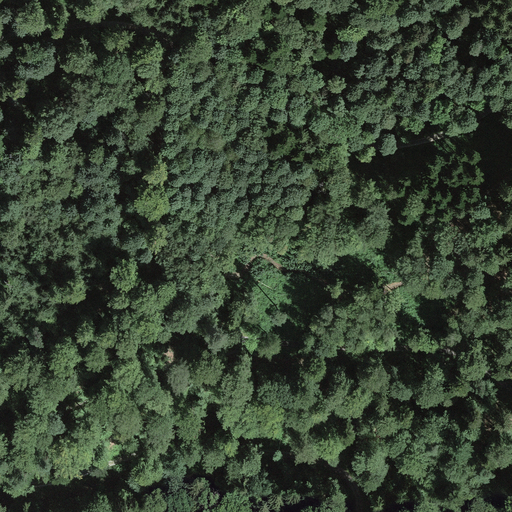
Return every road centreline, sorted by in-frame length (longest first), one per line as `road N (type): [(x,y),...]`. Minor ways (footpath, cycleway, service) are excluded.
road 1 (track): [(511,390),(444,348),(330,348),(188,325),(170,300),(165,207)]
road 2 (track): [(360,511),(359,492),(345,472),(289,453),(159,449),(69,479),(0,485)]
road 3 (track): [(163,30),(234,62),(354,144),(447,137),(511,100)]
road 4 (track): [(165,207),(163,30)]
road 5 (track): [(0,38),(69,24),(163,30)]
